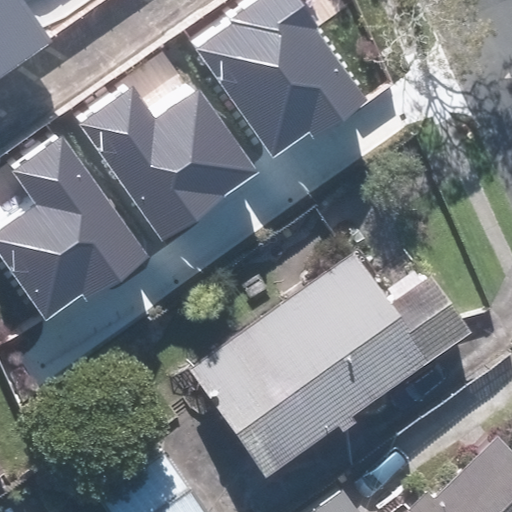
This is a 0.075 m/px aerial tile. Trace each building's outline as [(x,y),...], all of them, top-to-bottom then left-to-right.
[(0,0),(0,54),(26,37),(0,0)] [(322,70),(256,15),(186,97),(169,82),(24,255),(109,327),(140,289),(147,295),(207,224),(198,217),(322,70)] [(342,258),(177,367),(248,476),(458,339),(413,271),(369,299),(342,258)] [(511,511),(511,463),(484,433),(396,511),(511,511)] [(202,511),(157,445),(86,494),(98,511),(202,511)] [(345,511),(324,484),(287,511),(345,511)]
